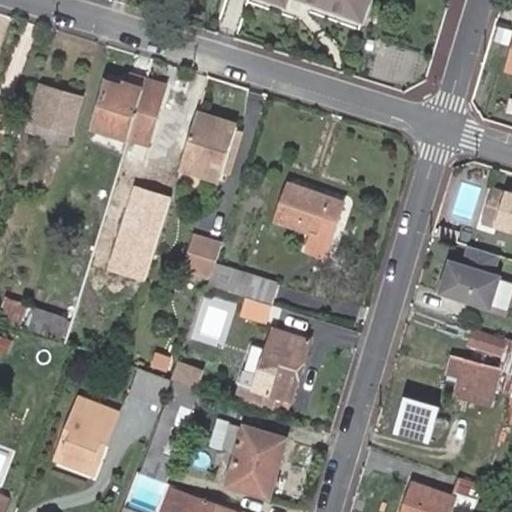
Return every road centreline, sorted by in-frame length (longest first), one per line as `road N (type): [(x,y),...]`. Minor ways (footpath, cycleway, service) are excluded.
road 1 (residential): [(48,0),(444,122)]
road 2 (residential): [(328,511),(444,122)]
road 3 (residential): [(444,122),(480,0)]
